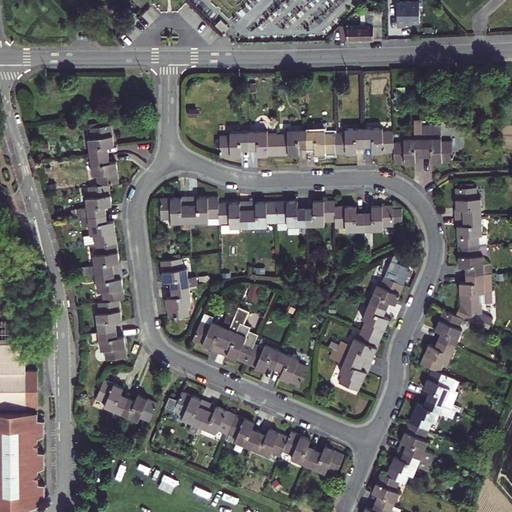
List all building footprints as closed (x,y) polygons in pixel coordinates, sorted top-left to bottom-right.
[(420,0),(397,1),(398,26),(407,25),(407,23),(420,23),(420,0)] [(362,24),(347,25),(347,39),(374,38),(374,35),(382,35),(381,10),(362,10),(362,24)] [(347,39),(347,25),(338,28),(338,39),(347,39)] [(197,107),(188,107),(188,115),(197,115),(197,107)] [(403,140),(394,140),(394,151),(394,162),(415,162),(415,155),(423,155),(423,123),(423,122),(415,122),(415,137),(403,137),(403,140)] [(423,123),(423,155),(430,155),(430,161),(451,161),(451,139),(443,140),(443,136),(441,136),(440,123),(423,123)] [(86,156),(90,155),(109,153),(108,145),(114,145),(111,124),(89,127),(91,137),(88,137),(90,151),(85,152),(86,156)] [(372,145),(372,151),(394,151),(394,140),(393,129),(382,130),(382,126),(364,127),(365,145),(372,145)] [(336,131),(336,152),(357,152),(357,145),(365,145),(364,127),(345,127),(345,131),(336,131)] [(278,133),(279,153),(299,153),(299,147),(307,147),(307,128),(288,129),(288,132),(278,133)] [(314,146),(314,153),(336,152),(336,131),(325,131),(325,128),(307,128),(307,147),(314,146)] [(279,153),(278,133),(267,133),(267,129),(249,130),(250,148),(256,148),(256,154),(279,153)] [(220,137),(220,146),(220,155),(241,154),(241,148),(250,148),(249,130),(230,130),(230,134),(220,134),(220,137)] [(110,161),(109,153),(90,155),(86,156),(86,160),(91,160),(93,174),(96,173),(97,184),(109,182),(119,181),(116,160),(110,161)] [(112,204),(109,182),(97,184),(87,185),(89,196),(86,196),(87,206),(74,208),(75,216),(81,216),(106,212),(105,205),(112,204)] [(481,196),(477,196),(476,186),(455,187),(456,208),(462,208),(463,216),(481,215),(481,196)] [(209,220),(209,217),(219,216),(218,201),(218,195),(197,196),(197,202),(189,202),(190,221),(209,220)] [(161,218),(172,218),(172,221),(190,221),(189,202),(182,203),(182,196),(161,196),(161,218)] [(306,224),(305,205),(298,206),(297,199),(276,200),(277,221),(287,221),(287,224),(306,224)] [(305,205),(306,224),(325,223),(324,220),(335,220),(335,205),(334,199),(313,199),(314,205),(305,205)] [(248,207),(248,225),(267,225),(267,221),(277,221),(276,200),(256,201),(256,207),(248,207)] [(219,222),(230,222),(230,226),(248,225),(248,207),(240,207),(240,201),(218,201),(219,216),(219,222)] [(364,210),(364,229),(383,229),(383,225),(393,225),(393,220),(401,220),(401,206),(392,206),(392,203),(372,204),(372,210),(364,210)] [(335,226),(346,226),(346,229),(364,229),(364,210),(356,210),(356,204),(335,205),(335,220),(335,226)] [(108,220),(106,212),(81,216),(83,225),(89,223),(90,233),(84,234),(85,239),(83,240),(84,244),(85,244),(95,243),(116,240),(114,220),(108,220)] [(463,223),(457,223),(458,244),(479,243),(487,243),(486,233),(482,233),(481,215),(463,216),(463,223)] [(97,253),(93,254),(95,264),(82,266),(83,274),(96,272),(114,269),(113,262),(119,261),(116,240),(95,243),(97,253)] [(483,253),(479,253),(479,243),(458,244),(459,265),(465,265),(465,273),(490,272),(489,259),(483,260),(483,253)] [(197,275),(188,277),(187,268),(183,268),(182,256),(160,259),(163,280),(170,280),(171,287),(189,284),(198,283),(197,275)] [(114,269),(96,272),(98,290),(102,290),(103,300),(119,298),(124,298),(121,277),(115,277),(114,269)] [(490,272),(465,273),(465,280),(459,280),(460,302),(482,301),(481,291),(484,291),(484,290),(490,290),(490,272)] [(384,275),(380,284),(376,283),(369,300),(387,307),(390,300),(396,302),(404,283),(384,275)] [(172,295),(165,296),(168,317),(189,314),(188,303),(192,303),(189,284),(171,287),(172,295)] [(122,319),(119,298),(103,300),(98,301),(100,312),(96,313),(98,330),(116,328),(115,320),(122,319)] [(381,336),(390,317),(384,314),(387,307),(369,300),(361,317),(365,319),(361,328),(381,336)] [(482,301),(460,302),(455,314),(463,317),(487,327),(491,317),(482,313),(482,301)] [(238,306),(229,327),(222,344),(229,347),(227,353),(245,361),(253,342),(257,333),(248,329),(250,325),(243,322),(248,310),(238,306)] [(458,327),(463,317),(455,314),(443,308),(435,328),(441,330),(438,338),(455,345),(462,328),(458,327)] [(214,341),(222,344),(229,327),(211,320),(213,317),(204,312),(192,338),(212,346),(214,341)] [(117,336),(116,328),(98,330),(91,331),(92,340),(99,339),(101,349),(104,348),(106,358),(127,355),(124,335),(117,336)] [(373,356),(381,336),(361,328),(357,337),(353,336),(350,344),(341,340),(340,343),(332,340),(330,346),(334,347),(346,353),(364,360),(367,353),(373,356)] [(0,368),(25,368),(25,338),(0,338),(0,368)] [(420,362),(432,367),(440,370),(444,361),(447,362),(455,345),(438,338),(435,345),(428,342),(420,362)] [(214,341),(212,346),(219,350),(222,344),(214,341)] [(263,346),(253,342),(245,361),(265,369),(268,363),(274,366),(281,350),(265,343),(263,346)] [(222,344),(219,350),(227,353),(229,347),(222,344)] [(343,360),(339,369),(342,371),(338,381),(358,390),(367,370),(361,367),(364,360),(346,353),(334,347),(331,355),(343,360)] [(282,370),(280,376),(298,384),(306,364),(298,361),(299,357),(281,350),(274,366),(282,370)] [(367,353),(364,360),(370,363),(373,356),(367,353)] [(370,363),(364,360),(361,367),(367,370),(370,363)] [(430,389),(427,397),(454,408),(461,391),(458,390),(462,380),(440,370),(432,367),(424,386),(430,389)] [(0,405),(38,405),(36,368),(25,368),(0,368),(0,405)] [(121,412),(128,395),(121,392),(123,386),(104,378),(96,397),(106,401),(104,405),(121,412)] [(201,398),(182,390),(178,399),(174,408),(173,409),(183,413),(182,416),(198,424),(206,407),(198,404),(201,398)] [(150,420),(158,401),(138,392),(136,398),(128,395),(121,412),(138,419),(139,415),(150,420)] [(174,408),(178,399),(170,395),(166,405),(174,408)] [(453,419),(457,409),(454,408),(427,397),(424,404),(417,401),(409,420),(429,429),(437,432),(441,423),(436,421),(440,413),(453,419)] [(208,401),(201,398),(198,404),(206,407),(208,401)] [(208,401),(206,407),(213,410),(216,404),(208,401)] [(213,410),(206,407),(198,424),(216,431),(217,428),(226,432),(234,412),(216,404),(213,410)] [(38,416),(38,405),(0,405),(0,505),(3,506),(24,506),(39,502),(40,498),(47,496),(46,482),(39,480),(39,467),(46,465),(46,451),(39,448),(38,435),(45,433),(45,418),(38,416)] [(235,439),(252,446),(259,430),(251,427),(254,421),(234,412),(226,432),(236,436),(235,439)] [(409,420),(401,439),(407,442),(404,449),(421,456),(428,440),(424,439),(429,429),(409,420)] [(266,433),(259,430),(252,446),(269,454),(270,451),(279,455),(282,449),(288,435),(269,427),(266,433)] [(307,464),(314,447),(307,444),(310,438),(290,429),(288,435),(282,449),(292,453),(291,456),(307,464)] [(401,439),(398,446),(404,449),(407,442),(401,439)] [(322,450),(314,447),(307,464),(325,472),(327,468),(336,472),(344,453),(324,444),(322,450)] [(398,446),(395,454),(401,456),(404,449),(398,446)] [(414,473),(421,456),(404,449),(401,456),(395,454),(386,473),(400,479),(406,482),(410,472),(414,473)] [(380,471),(372,490),(379,493),(375,500),(392,507),(399,491),(396,489),(400,479),(386,473),(380,471)] [(398,511),(399,511),(392,507),(375,500),(372,508),(366,505),(362,511),(398,511)]
